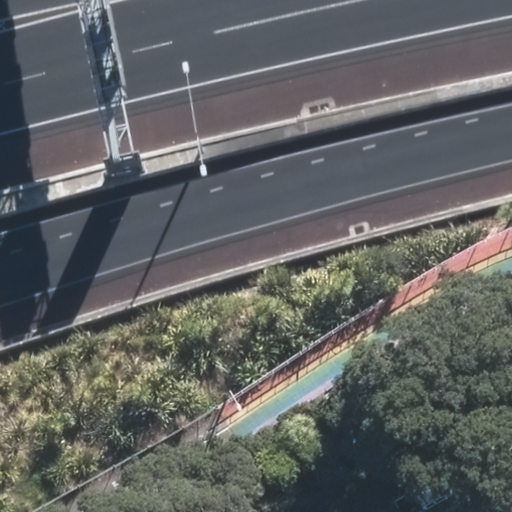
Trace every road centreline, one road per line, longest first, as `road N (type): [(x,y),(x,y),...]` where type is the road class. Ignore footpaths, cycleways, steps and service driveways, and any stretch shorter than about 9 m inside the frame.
road 1 (motorway): [(511,135),(0,259)]
road 2 (motorway): [(370,0),(0,75)]
